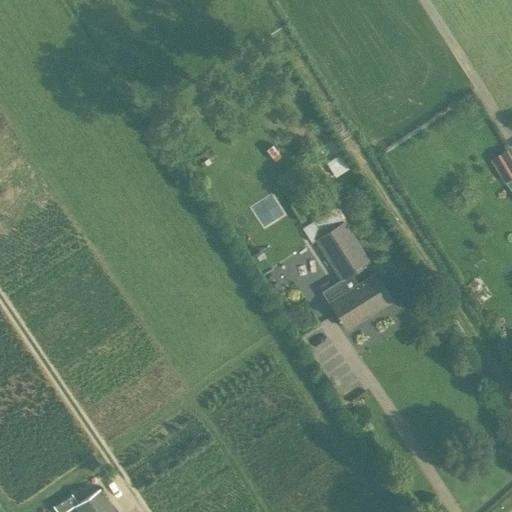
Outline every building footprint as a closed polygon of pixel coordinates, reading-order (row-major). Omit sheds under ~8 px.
[(251,134),(269,136),(272,115),(254,113),(251,134)] [(272,144),(265,150),(274,161),(281,156),(272,144)] [(511,156),(508,151),(493,160),(505,181),(511,177),(511,156)] [(464,200),(471,195),(466,188),(459,193),(464,200)] [(310,237),(343,220),(337,206),(303,223),(310,237)] [(369,262),(343,221),(315,238),(347,290),(329,301),(337,314),(336,315),(338,319),(340,318),(345,327),(392,298),(375,273),(357,284),(350,274),(369,262)] [(406,276),(393,285),(410,312),(424,303),(406,276)] [(391,351),(358,372),(375,399),(432,363),(415,336),(402,317),(379,331),(391,351)] [(114,511),(98,488),(78,502),(75,504),(80,511),(114,511)]
